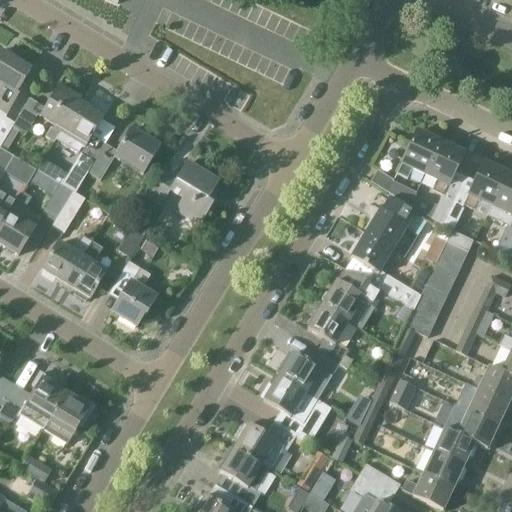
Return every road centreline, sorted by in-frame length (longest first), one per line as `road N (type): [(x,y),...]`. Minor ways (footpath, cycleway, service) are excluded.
road 1 (residential): [(136,511),(400,84)]
road 2 (residential): [(289,163),(15,0)]
road 3 (residential): [(157,385),(289,163)]
road 4 (residential): [(157,385),(0,292)]
road 5 (residential): [(79,511),(157,385)]
road 6 (residential): [(511,135),(400,84)]
road 7 (residential): [(289,163),(353,61)]
